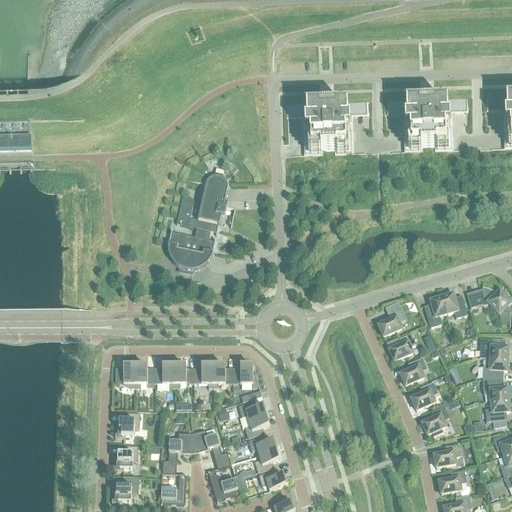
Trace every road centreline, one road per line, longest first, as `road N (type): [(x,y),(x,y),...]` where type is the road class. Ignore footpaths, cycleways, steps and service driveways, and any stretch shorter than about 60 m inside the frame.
road 1 (residential): [(99,511),(106,362),(114,353),(250,355),(267,374),(302,492)]
road 2 (residential): [(511,74),(272,82)]
road 3 (residential): [(281,308),(272,82)]
road 4 (residential): [(432,511),(419,452),(357,305)]
road 5 (tertiary): [(90,327),(263,333)]
road 6 (tertiary): [(263,322),(90,327)]
road 7 (tertiary): [(334,483),(294,344)]
road 8 (tertiary): [(281,348),(323,486)]
road 9 (residential): [(357,305),(493,265)]
